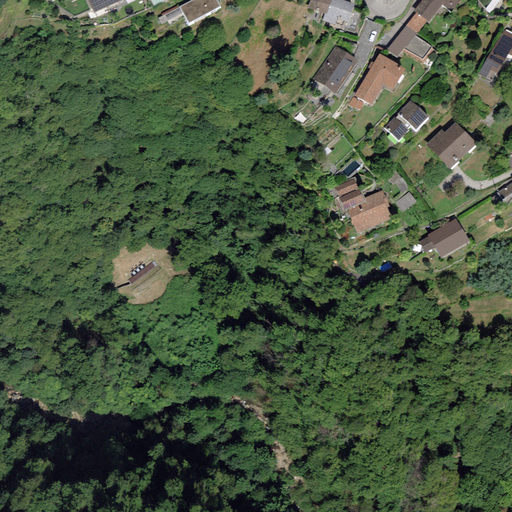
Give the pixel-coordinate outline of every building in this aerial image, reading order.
[(69,0),(70,2),(75,0),(87,0),(94,14),(125,0),(69,0)] [(194,0),(179,8),(188,24),(220,8),(215,0),(194,0)] [(311,0),(308,9),(324,15),(326,16),(331,0),(311,0)] [(338,0),(331,0),(326,16),(324,15),(322,21),(343,29),(345,23),(348,24),(354,6),(338,0)] [(422,0),(413,12),(415,14),(426,22),(428,23),(442,6),(451,14),(462,0),(422,0)] [(397,59),(426,22),(415,14),(386,50),(397,59)] [(511,35),(504,30),(478,75),(485,79),(490,71),(497,75),(508,55),(511,57),(511,35)] [(409,49),(422,58),(428,49),(416,40),(409,49)] [(358,62),(335,47),(313,79),(336,95),(358,62)] [(406,71),(379,55),(354,97),(370,106),(383,85),(394,91),(406,71)] [(364,103),(353,97),(348,105),(354,109),(355,107),(360,110),(364,103)] [(428,118),(410,101),(397,114),(398,115),(395,118),(394,118),(384,128),(398,142),(408,131),(407,130),(410,127),(415,132),(428,118)] [(442,130),(426,146),(449,171),(476,146),(455,123),(444,133),(442,130)] [(354,180),(334,187),(338,197),(358,189),(354,180)] [(503,200),(511,193),(511,183),(498,192),(503,200)] [(360,190),(339,199),(344,212),(347,210),(357,234),(391,220),(386,209),(389,208),(382,191),(364,198),(360,190)] [(469,244),(455,221),(418,243),(425,255),(434,249),(441,261),(469,244)] [(143,294),(166,277),(157,264),(134,280),(143,294)] [(362,274),(341,269),(339,279),(359,284),(362,274)]
